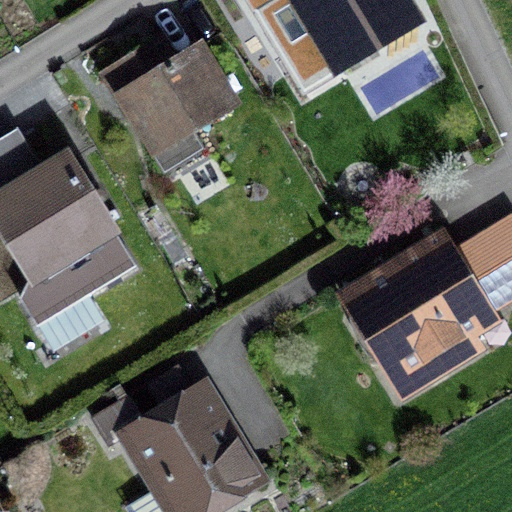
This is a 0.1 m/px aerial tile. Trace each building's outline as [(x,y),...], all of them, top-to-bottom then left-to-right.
[(399,0),(289,0),(339,86),(422,39),(399,0)] [(206,45),(118,97),(158,164),(246,113),(206,45)] [(29,141),(0,157),(0,239),(34,300),(124,249),(72,157),(46,171),(29,141)] [(511,222),(511,223),(463,255),(505,319),(511,313),(511,222)] [(511,352),(444,239),(337,303),(406,416),(511,352)] [(213,386),(125,440),(168,511),(249,511),(279,494),(213,386)]
